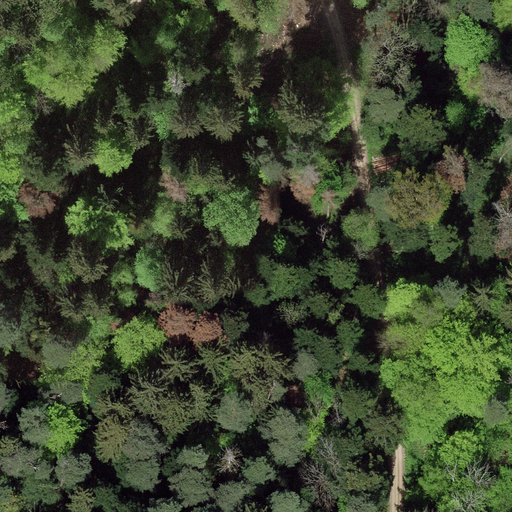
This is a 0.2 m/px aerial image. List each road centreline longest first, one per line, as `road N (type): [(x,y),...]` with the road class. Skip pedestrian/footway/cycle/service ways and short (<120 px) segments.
road 1 (track): [(330,0),(360,196),(367,511)]
road 2 (track): [(121,0),(59,64),(0,147)]
